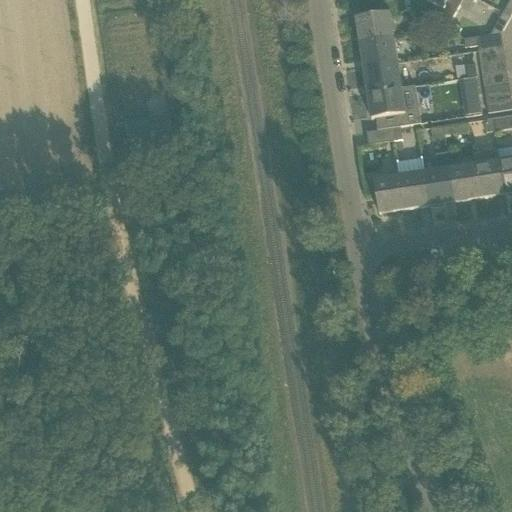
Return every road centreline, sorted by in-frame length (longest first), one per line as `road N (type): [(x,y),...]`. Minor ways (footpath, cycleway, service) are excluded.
road 1 (residential): [(195,511),(115,185)]
road 2 (residential): [(435,511),(370,319),(358,249)]
road 3 (residential): [(358,249),(316,0)]
road 4 (track): [(89,0),(115,185)]
road 5 (residential): [(358,249),(511,227)]
